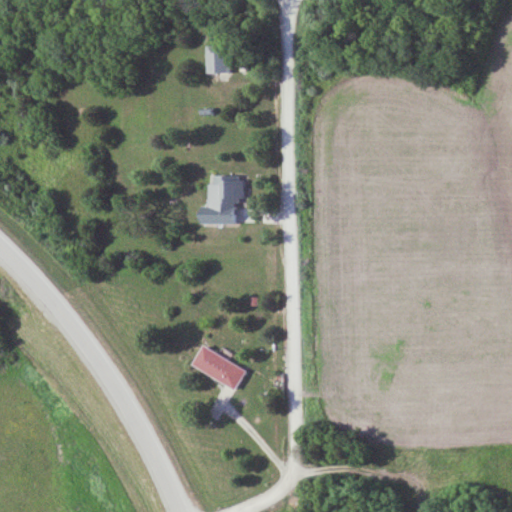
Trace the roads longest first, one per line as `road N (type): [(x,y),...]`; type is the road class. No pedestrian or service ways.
road 1 (residential): [(246,511),(290,485),(296,450),(289,0)]
road 2 (secondary): [(182,511),(101,362),(0,249)]
